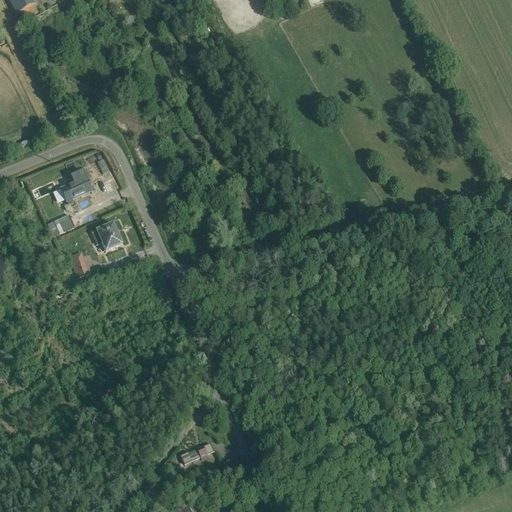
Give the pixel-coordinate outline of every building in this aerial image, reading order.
[(34,7),(34,6),(30,0),(7,0),(16,16),(19,15),(34,7)] [(91,193),(91,195),(92,195),(87,185),(85,186),(83,181),(66,189),(60,191),(61,192),(65,203),(66,204),(91,193)] [(61,192),(53,196),(57,207),(65,203),(61,192)] [(68,217),(47,227),(52,240),(74,230),(68,217)] [(96,247),(101,245),(105,254),(122,247),(113,225),(91,235),(96,247)] [(81,254),(68,259),(76,281),(89,276),(81,254)] [(188,454),(180,458),(184,467),(214,454),(210,446),(188,455),(188,454)] [(153,496),(158,502),(163,499),(158,493),(153,496)]
